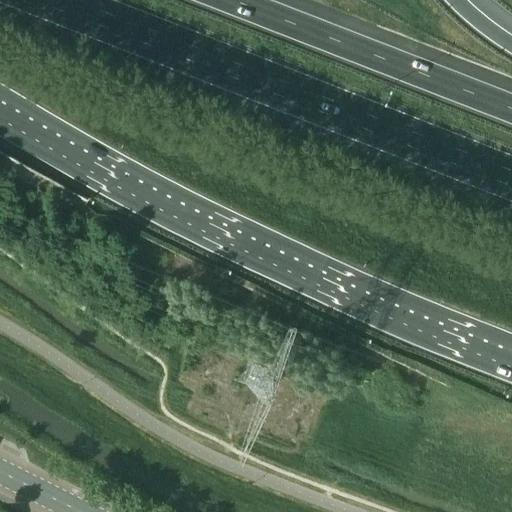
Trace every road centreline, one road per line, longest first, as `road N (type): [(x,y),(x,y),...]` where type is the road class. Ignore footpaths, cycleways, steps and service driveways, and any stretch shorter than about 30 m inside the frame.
road 1 (motorway): [(0,110),(198,221),(511,359)]
road 2 (motorway): [(42,0),(511,182)]
road 3 (motorway): [(511,108),(234,0)]
